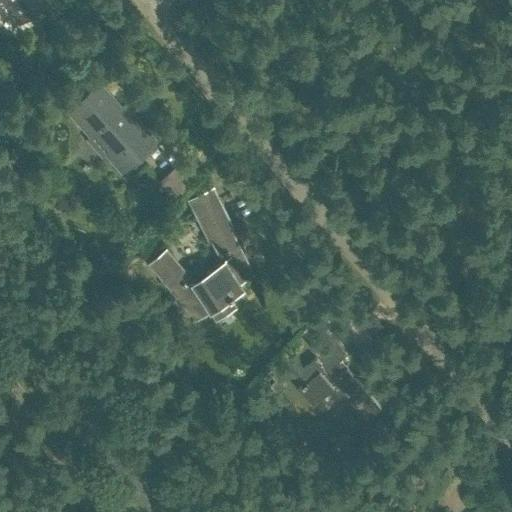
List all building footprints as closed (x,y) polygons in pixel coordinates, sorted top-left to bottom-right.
[(4,0),(20,22),(50,0),(4,0)] [(67,107),(123,170),(157,140),(124,104),(121,107),(98,80),(67,107)] [(23,176),(7,183),(14,198),(29,191),(23,176)] [(167,249),(151,263),(196,317),(208,309),(228,296),(242,286),(237,280),(252,270),(230,227),(233,225),(213,186),(189,198),(213,245),(215,244),(223,260),(193,281),(167,249)] [(319,356),(296,375),(304,385),(299,390),(312,405),(335,386),(333,383),(335,381),(368,419),(382,407),(341,360),(348,354),(326,329),(309,344),(319,356)] [(276,381),(279,378),(287,370),(279,362),(268,372),(276,381)]
